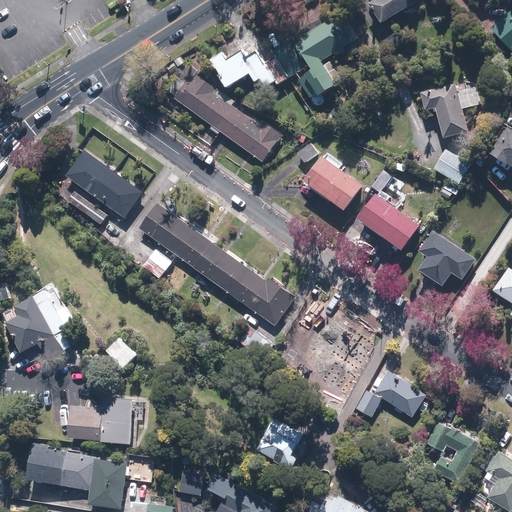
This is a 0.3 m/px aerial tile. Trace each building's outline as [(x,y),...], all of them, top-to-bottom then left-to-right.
[(111,0),(106,4),(111,12),(122,4),(119,0),(111,0)] [(380,25),(420,0),(376,0),(367,6),(380,25)] [(511,54),(511,11),(489,32),(510,56),(511,54)] [(320,63),(358,39),(342,14),(322,26),(319,20),(301,31),(303,34),(272,53),(289,79),(307,68),(309,72),(303,76),(304,77),(298,81),(310,99),(316,96),(317,98),(335,87),(333,84),(340,80),(329,62),(322,67),(320,63)] [(404,44),(397,32),(381,42),(389,54),(404,44)] [(278,85),(286,80),(274,59),(263,66),(255,53),(245,60),(241,53),(226,63),(221,55),(210,62),(219,76),(217,78),(224,90),(248,75),(253,83),(259,80),(264,89),(275,82),(278,85)] [(185,83),(173,99),(262,163),(282,136),(262,121),(259,126),(213,93),(216,90),(196,76),(189,85),(185,83)] [(457,93),(455,85),(420,95),(424,112),(434,109),(443,141),(468,133),(462,110),(481,104),(476,88),(457,93)] [(506,167),(511,170),(511,127),(507,124),(487,156),(505,168),(506,167)] [(304,165),(319,154),(312,144),(297,154),(304,165)] [(439,158),(432,170),(458,185),(470,164),(444,149),(439,158)] [(142,193),(84,151),(65,177),(123,219),(142,193)] [(362,188),(321,157),(302,182),(343,213),(362,188)] [(391,177),(383,171),(371,188),(380,194),(391,177)] [(109,216),(73,191),(66,201),(102,226),(109,216)] [(419,228),(374,196),(356,221),(401,253),(419,228)] [(157,205),(139,230),(275,327),(295,299),(268,279),(265,282),(157,205)] [(476,260),(432,231),(418,253),(426,258),(417,272),(442,288),(451,275),(462,282),(476,260)] [(173,262),(157,250),(143,269),(160,280),(173,262)] [(511,270),(508,268),(493,293),(511,304),(511,311),(509,317),(511,318),(511,270)] [(10,299),(6,284),(0,285),(0,290),(3,301),(10,299)] [(57,312),(44,291),(13,308),(18,317),(5,325),(16,345),(22,355),(25,353),(38,346),(48,364),(65,354),(63,351),(71,346),(63,332),(76,324),(66,307),(57,312)] [(274,345),(246,324),(233,340),(262,361),(274,345)] [(138,357),(121,339),(106,352),(123,371),(138,357)] [(299,372),(318,384),(310,397),(322,404),(320,409),(335,418),(347,399),(334,391),(343,375),(336,371),(340,364),(313,347),(299,372)] [(426,396),(388,372),(374,394),(412,418),(426,396)] [(367,396),(359,410),(368,415),(376,400),(367,396)] [(130,444),(132,399),(103,397),(102,406),(100,441),(100,442),(130,444)] [(67,425),(68,437),(100,441),(102,406),(92,405),(92,408),(85,407),(70,405),(67,423),(67,425)] [(274,420),(256,450),(290,470),(299,457),(293,454),(303,437),(274,420)] [(458,485),(478,443),(437,423),(427,445),(442,452),(432,473),(458,485)] [(120,511),(128,465),(101,461),(102,458),(32,447),(26,481),(90,492),(88,505),(120,511)] [(508,511),(510,511),(511,509),(511,460),(497,452),(485,472),(498,479),(486,498),(508,511)] [(201,496),(205,474),(182,471),(178,493),(201,496)] [(273,511),(276,507),(214,474),(205,490),(223,500),(216,511),(273,511)] [(328,495),(318,511),(366,511),(337,496),(336,499),(328,495)] [(445,511),(449,508),(439,501),(431,511),(445,511)]
